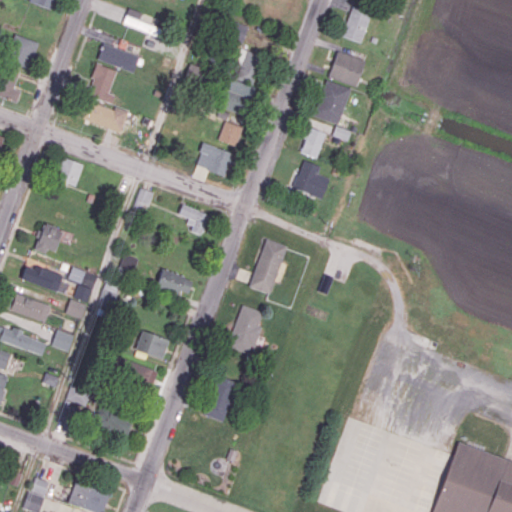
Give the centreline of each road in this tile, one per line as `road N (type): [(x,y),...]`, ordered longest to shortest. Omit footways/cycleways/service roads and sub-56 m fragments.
road 1 (residential): [(132,511),(321,0)]
road 2 (residential): [(0,112),(248,205)]
road 3 (residential): [(0,230),(85,0)]
road 4 (residential): [(0,428),(226,511)]
